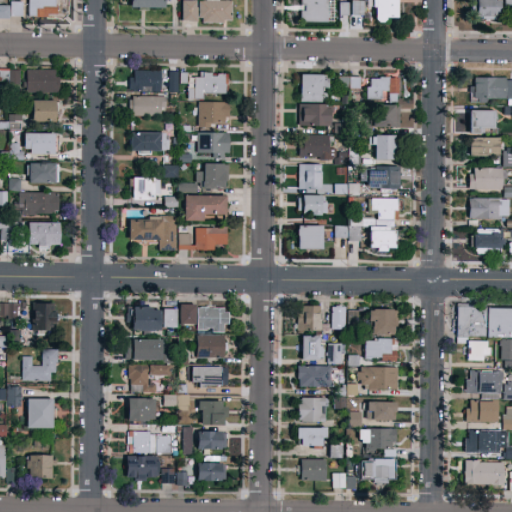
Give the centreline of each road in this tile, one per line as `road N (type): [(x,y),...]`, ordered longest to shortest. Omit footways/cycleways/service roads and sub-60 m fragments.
road 1 (residential): [(0,44),(511,52)]
road 2 (residential): [(260,511),(265,0)]
road 3 (residential): [(0,277),(511,282)]
road 4 (residential): [(90,511),(93,0)]
road 5 (residential): [(431,511),(434,0)]
road 6 (residential): [(0,509),(175,511)]
